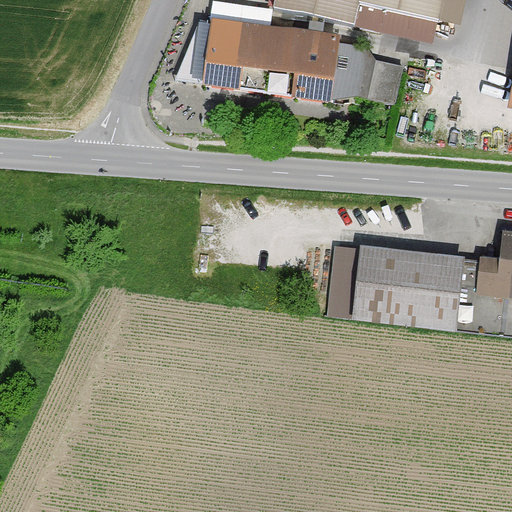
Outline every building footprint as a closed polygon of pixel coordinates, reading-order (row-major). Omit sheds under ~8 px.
[(469,0),(281,0),(278,16),(361,33),(366,12),(463,32),(469,0)] [(336,108),(345,43),(217,26),(216,31),(193,28),(185,86),(211,90),(211,92),(336,108)] [(407,72),(367,65),(360,105),(400,112),(407,72)] [(511,238),(506,238),(502,266),(481,263),(477,299),(511,302),(511,238)] [(458,338),(466,263),(365,252),(364,256),(337,253),(335,274),(361,277),(356,327),(458,338)]
